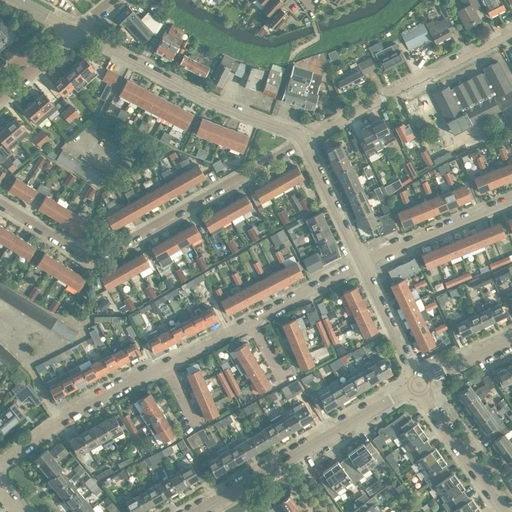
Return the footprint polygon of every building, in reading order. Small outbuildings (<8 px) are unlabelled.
[(284,3),(280,0),(270,0),(264,6),(261,9),(270,17),(279,8),(280,8),(284,3)] [(442,0),(437,3),(444,17),(452,13),(445,0),(442,0)] [(466,28),(480,20),(473,8),(478,5),(475,0),(460,0),(464,7),(457,11),(466,28)] [(481,0),(490,16),(497,13),(491,0),(491,1),(490,0),(481,0)] [(490,0),(491,1),(491,0),(497,13),(504,9),(499,0),(490,0)] [(143,44),(154,33),(155,34),(162,23),(159,20),(157,22),(148,13),(141,20),(128,7),(115,20),(122,27),(124,25),(143,44)] [(289,16),(280,8),(279,8),(270,17),(265,22),(276,31),(279,27),(282,29),(286,25),(283,23),(289,16)] [(0,51),(17,36),(1,17),(0,18),(0,51)] [(425,23),(427,28),(435,43),(451,36),(449,32),(453,31),(446,18),(434,25),(431,20),(425,23)] [(401,34),(409,51),(431,40),(422,23),(401,34)] [(155,52),(162,55),(177,27),(172,25),(168,30),(167,29),(155,52)] [(262,26),(257,32),(258,33),(261,36),(262,34),(266,30),(262,26)] [(181,37),(183,33),(184,31),(177,27),(162,55),(171,60),(178,45),(179,46),(183,38),(181,37)] [(121,30),(117,34),(121,39),(125,34),(121,30)] [(130,40),(128,44),(138,50),(140,46),(130,40)] [(199,57),(204,46),(198,41),(190,55),(189,54),(187,57),(185,55),(180,65),(191,71),(198,56),(199,57)] [(396,43),(375,53),(379,61),(383,70),(399,61),(403,60),(399,51),(397,52),(399,50),(396,43)] [(335,50),(327,53),(330,60),(338,57),(335,50)] [(322,75),(326,61),(323,53),(316,55),(316,56),(306,91),(307,91),(302,106),(313,110),(318,95),(316,94),(322,75)] [(307,91),(306,91),(316,56),(316,55),(295,61),(293,67),(287,86),(286,85),(281,100),(302,106),(307,91)] [(199,57),(198,56),(191,71),(204,77),(209,68),(207,67),(210,62),(199,57)] [(230,69),(236,72),(239,64),(223,56),(211,81),(221,86),(225,80),(227,81),(229,77),(226,76),(230,69)] [(74,67),(87,82),(97,73),(84,58),(74,67)] [(350,70),(332,79),(335,88),(339,86),(341,91),(360,81),(365,78),(363,74),(375,68),(370,58),(357,65),(357,66),(350,70)] [(511,89),(511,87),(498,61),(483,69),(485,73),(481,75),(480,74),(452,88),(453,90),(450,91),(447,87),(433,94),(452,132),(470,123),(471,125),(500,111),(503,113),(511,129),(511,128),(511,89)] [(270,71),(262,93),(274,97),(284,69),(272,65),(270,71)] [(264,72),(246,66),(239,84),(257,91),(264,72)] [(87,82),(74,67),(64,76),(73,87),(77,91),(87,82)] [(102,80),(107,82),(112,72),(108,70),(102,80)] [(113,85),(118,75),(112,72),(107,82),(113,85)] [(63,96),(73,87),(64,76),(53,85),(63,96)] [(138,86),(127,80),(119,95),(131,101),(138,86)] [(131,101),(140,106),(141,106),(149,91),(138,86),(131,101)] [(149,91),(141,106),(152,112),(160,97),(149,91)] [(34,102),(43,113),(53,104),(44,94),(34,102)] [(163,118),(171,103),(160,97),(152,112),(163,118)] [(43,113),(34,102),(25,110),(37,125),(47,116),(43,113)] [(181,108),(175,105),(171,103),(163,118),(173,123),(181,108)] [(65,109),(74,119),(79,114),(71,104),(65,109)] [(333,104),(324,108),(326,114),(335,110),(333,104)] [(193,114),(192,114),(181,108),(173,123),(185,129),(193,114)] [(61,113),(69,123),(74,119),(65,109),(61,113)] [(116,117),(121,119),(125,111),(121,109),(116,117)] [(121,119),(125,121),(129,113),(125,111),(121,119)] [(322,111),(315,112),(317,120),(324,118),(322,111)] [(6,127),(10,132),(15,138),(24,129),(15,119),(6,127)] [(208,139),(214,123),(202,119),(196,135),(208,139)] [(382,119),(372,124),(378,137),(382,146),(387,144),(388,146),(396,141),(391,130),(388,131),(382,119)] [(138,128),(142,131),(146,122),(142,120),(138,128)] [(142,131),(146,133),(150,124),(146,122),(142,131)] [(225,127),(217,124),(214,123),(208,139),(219,143),(225,127)] [(372,124),(360,130),(365,141),(360,143),(366,155),(376,151),(383,147),(378,137),(372,124)] [(395,128),(402,143),(414,136),(408,124),(404,126),(403,124),(395,128)] [(0,139),(10,150),(19,142),(15,138),(10,132),(6,127),(0,131),(0,139)] [(219,143),(230,148),(236,132),(225,127),(219,143)] [(37,134),(45,143),(51,139),(42,129),(37,134)] [(160,140),(164,142),(168,133),(164,131),(160,140)] [(248,136),(236,132),(230,148),(242,152),(248,136)] [(164,142),(168,144),(172,136),(168,133),(164,142)] [(40,148),(45,143),(37,134),(32,138),(40,148)] [(354,151),(360,149),(354,138),(348,141),(354,151)] [(340,144),(326,150),(331,161),(345,155),(349,154),(346,148),(343,150),(340,144)] [(363,154),(360,149),(354,151),(357,157),(363,154)] [(425,149),(420,152),(427,166),(432,163),(425,149)] [(57,161),(62,164),(69,153),(63,150),(57,161)] [(74,157),(69,153),(62,164),(68,167),(74,157)] [(433,159),(435,165),(446,159),(443,154),(433,159)] [(41,155),(37,160),(43,163),(46,158),(41,155)] [(336,173),(337,172),(350,167),(345,155),(331,161),(336,173)] [(80,160),(74,157),(68,167),(73,171),(80,160)] [(3,163),(12,173),(17,168),(8,158),(3,163)] [(34,165),(40,168),(43,163),(37,160),(34,165)] [(85,164),(80,160),(73,171),(79,174),(85,164)] [(214,168),(222,164),(220,160),(212,164),(214,168)] [(403,164),(407,174),(414,170),(410,161),(403,164)] [(91,167),(85,164),(79,174),(84,178),(91,167)] [(222,164),(214,168),(216,172),(224,168),(222,164)] [(511,176),(507,164),(496,169),(502,183),(511,179),(511,176)] [(188,170),(196,183),(205,178),(198,165),(188,170)] [(362,168),(365,173),(371,170),(368,165),(362,168)] [(286,173),(292,184),(303,178),(297,166),(286,173)] [(342,183),(357,177),(352,166),(350,167),(337,172),(342,183)] [(96,170),(91,167),(84,178),(90,181),(96,170)] [(496,169),(485,173),(491,188),(502,183),(496,169)] [(102,174),(97,171),(96,170),(90,181),(95,184),(102,174)] [(179,175),(187,188),(196,183),(188,170),(179,175)] [(374,176),(371,170),(365,173),(368,179),(374,176)] [(443,174),(446,180),(452,177),(449,172),(443,174)] [(70,173),(67,178),(73,181),(76,176),(70,173)] [(275,179),(282,190),(292,184),(286,173),(275,179)] [(491,188),(485,173),(473,178),(479,193),(491,188)] [(95,184),(101,188),(107,177),(102,174),(95,184)] [(178,194),(187,188),(179,175),(170,180),(178,194)] [(362,189),(357,177),(342,183),(347,195),(362,189)] [(446,180),(448,185),(454,183),(452,177),(446,180)] [(19,196),(26,184),(15,178),(8,190),(19,196)] [(64,183),(69,186),(73,181),(67,178),(64,183)] [(272,196),(282,190),(275,179),(265,184),(272,196)] [(161,186),(168,199),(178,194),(170,180),(161,186)] [(40,195),(45,187),(40,184),(36,190),(26,184),(19,196),(29,203),(35,193),(40,195)] [(256,205),(261,202),(272,196),(265,184),(254,190),(256,194),(251,197),(256,205)] [(390,184),(384,187),(388,195),(394,191),(390,184)] [(459,204),(470,199),(464,185),(453,190),(459,204)] [(90,186),(87,191),(93,194),(96,189),(90,186)] [(159,204),(168,199),(161,186),(152,191),(159,204)] [(374,189),(376,195),(382,192),(379,186),(374,189)] [(46,196),(49,190),(45,187),(40,195),(44,198),(38,208),(48,215),(56,202),(46,196)] [(139,198),(136,194),(135,194),(132,189),(128,192),(131,197),(133,201),(134,201),(141,214),(150,209),(143,196),(139,198)] [(347,195),(352,206),(366,200),(362,189),(347,195)] [(448,208),(459,204),(453,190),(442,194),(448,208)] [(85,196),(90,199),(93,194),(87,191),(85,196)] [(143,196),(150,209),(159,204),(152,191),(143,196)] [(379,200),(385,198),(382,192),(376,195),(379,200)] [(442,194),(431,199),(437,213),(448,208),(442,194)] [(245,195),(234,202),(241,214),(252,207),(245,195)] [(302,207),(308,204),(304,198),(299,201),(302,207)] [(426,217),(437,213),(431,199),(420,203),(426,217)] [(371,211),(366,200),(352,206),(356,217),(371,211)] [(124,206),(132,219),(141,214),(134,201),(133,201),(124,206)] [(56,202),(48,215),(59,221),(66,209),(56,202)] [(224,208),(231,220),(241,214),(234,202),(224,208)] [(415,222),(426,217),(420,203),(409,208),(415,222)] [(302,207),(305,213),(311,210),(308,204),(302,207)] [(123,225),(132,219),(124,206),(115,212),(123,225)] [(231,220),(224,208),(213,214),(220,225),(231,220)] [(403,227),(404,226),(415,222),(409,208),(397,212),(403,227)] [(69,227),(77,215),(66,209),(59,221),(69,227)] [(277,213),(280,219),(286,215),(283,210),(277,213)] [(376,227),(378,226),(374,217),(371,211),(356,217),(357,217),(358,216),(365,232),(376,227)] [(113,230),(123,225),(115,212),(106,217),(113,230)] [(307,219),(312,230),(326,223),(321,212),(307,219)] [(374,217),(378,226),(376,227),(380,236),(397,229),(389,212),(377,218),(376,216),(374,217)] [(220,225),(213,214),(203,219),(210,231),(220,225)] [(87,221),(77,215),(69,227),(79,233),(87,221)] [(280,219),(283,224),(289,221),(286,215),(280,219)] [(288,232),(300,225),(297,220),(285,226),(288,232)] [(312,230),(317,242),(332,235),(326,223),(312,230)] [(500,223),(488,228),(493,241),(505,236),(500,223)] [(182,231),(189,243),(201,236),(194,225),(182,231)] [(247,230),(250,236),(256,233),(253,227),(247,230)] [(0,241),(8,246),(15,235),(5,228),(0,236),(0,241)] [(482,245),(493,241),(488,228),(477,232),(482,245)] [(275,246),(288,239),(283,229),(269,236),(275,246)] [(189,243),(182,231),(172,237),(179,249),(189,243)] [(289,233),(292,240),(297,237),(294,231),(289,233)] [(471,250),(482,245),(477,232),(466,237),(471,250)] [(250,236),(253,241),(259,238),(256,233),(250,236)] [(297,237),(292,240),(295,246),(296,246),(300,243),(299,241),(305,238),(303,234),(297,237)] [(18,253),(25,241),(15,235),(8,246),(18,253)] [(322,253),(337,246),(332,235),(317,242),(322,253)] [(168,255),(179,249),(172,237),(161,243),(168,255)] [(455,241),(460,254),(471,250),(466,237),(455,241)] [(226,242),(229,248),(235,244),(232,238),(226,242)] [(18,253),(29,259),(36,247),(25,241),(18,253)] [(443,246),(449,259),(460,254),(455,241),(443,246)] [(168,255),(161,243),(151,249),(158,261),(168,255)] [(229,248),(233,253),(239,250),(235,244),(229,248)] [(317,252),(303,259),(309,272),(340,257),(337,246),(322,253),(318,255),(317,252)] [(443,246),(432,250),(438,263),(449,259),(443,246)] [(303,248),(298,250),(302,257),(306,255),(303,248)] [(438,263),(432,250),(421,255),(427,268),(438,263)] [(47,271),(55,259),(45,253),(37,265),(47,271)] [(131,260),(138,272),(149,265),(142,254),(131,260)] [(196,259),(199,265),(205,261),(202,256),(196,259)] [(508,256),(501,258),(503,264),(511,261),(508,256)] [(414,258),(401,264),(407,277),(420,271),(414,258)] [(501,258),(493,262),(496,268),(503,264),(501,258)] [(58,277),(65,265),(55,259),(47,271),(58,277)] [(138,272),(131,260),(121,266),(127,278),(138,272)] [(199,265),(202,270),(208,267),(205,261),(199,265)] [(253,264),(255,269),(261,266),(258,261),(253,264)] [(284,268),(291,281),(303,275),(296,261),(284,268)] [(388,271),(393,283),(404,278),(407,277),(401,264),(388,271)] [(58,277),(68,283),(75,272),(65,265),(58,277)] [(504,277),(511,274),(507,265),(492,273),(497,285),(506,281),(504,277)] [(127,278),(121,266),(110,272),(117,284),(127,278)] [(255,269),(258,274),(264,272),(261,266),(255,269)] [(1,273),(7,276),(10,271),(5,268),(1,273)] [(174,271),(178,277),(184,273),(180,268),(174,271)] [(281,286),(291,281),(284,268),(274,273),(281,286)] [(77,293),(79,290),(86,278),(75,272),(68,283),(73,286),(71,290),(77,293)] [(117,284),(110,272),(100,277),(107,289),(117,284)] [(231,275),(234,280),(239,277),(237,272),(231,275)] [(463,274),(465,280),(472,277),(469,272),(463,274)] [(178,277),(181,282),(187,279),(184,273),(178,277)] [(263,279),(270,292),(281,286),(274,273),(263,279)] [(189,288),(205,279),(202,274),(186,283),(189,288)] [(457,277),(459,283),(465,280),(463,274),(457,277)] [(479,287),(492,281),(493,281),(490,274),(475,280),(479,287)] [(234,280),(237,285),(242,283),(239,277),(234,280)] [(451,279),(453,285),(459,283),(457,277),(451,279)] [(393,283),(391,284),(390,285),(396,296),(409,290),(404,278),(393,283)] [(270,292),(263,279),(252,284),(259,297),(270,292)] [(444,282),(447,288),(453,285),(451,279),(444,282)] [(470,282),(474,289),(479,287),(475,280),(470,282)] [(16,289),(19,284),(14,281),(11,286),(16,289)] [(249,303),(259,297),(252,284),(242,290),(249,303)] [(144,288),(148,294),(154,291),(150,285),(144,288)] [(0,297),(5,300),(12,289),(7,286),(0,297)] [(31,292),(36,295),(39,290),(34,286),(31,292)] [(343,293),(348,304),(361,298),(356,287),(343,293)] [(9,303),(16,292),(12,289),(5,300),(9,303)] [(249,303),(242,290),(231,295),(238,309),(249,303)] [(409,290),(396,296),(401,307),(414,301),(409,290)] [(148,294),(150,299),(156,296),(154,291),(148,294)] [(16,292),(9,303),(14,306),(21,295),(16,292)] [(156,305),(172,296),(170,292),(154,301),(155,301),(151,303),(154,309),(153,310),(155,314),(160,311),(156,305)] [(437,297),(440,304),(449,300),(446,293),(437,297)] [(18,309),(25,297),(21,295),(14,306),(18,309)] [(238,309),(231,295),(220,301),(227,314),(238,309)] [(25,297),(18,309),(23,312),(30,300),(25,297)] [(123,300),(126,305),(132,302),(129,297),(123,300)] [(353,315),(366,309),(361,298),(348,304),(353,315)] [(51,304),(57,307),(60,302),(55,299),(51,304)] [(27,314),(34,303),(30,300),(23,312),(27,314)] [(431,309),(436,306),(437,306),(435,300),(429,303),(431,309)] [(414,301),(401,307),(406,318),(419,312),(414,301)] [(126,305),(129,311),(135,308),(132,302),(126,305)] [(208,325),(218,320),(212,308),(209,302),(204,304),(207,310),(202,313),(201,313),(208,325)] [(34,303),(27,314),(32,317),(39,306),(34,303)] [(499,303),(488,308),(494,321),(505,316),(499,303)] [(53,312),(54,312),(57,307),(51,304),(48,309),(53,312)] [(36,320),(43,309),(39,306),(32,317),(36,320)] [(208,325),(201,313),(202,313),(199,307),(193,310),(196,316),(191,319),(197,331),(208,325)] [(488,308),(477,313),(483,326),(494,321),(488,308)] [(43,309),(36,320),(41,323),(48,312),(43,309)] [(358,326),(371,320),(366,309),(353,315),(358,326)] [(312,323),(319,320),(315,310),(308,313),(312,323)] [(48,312),(41,323),(45,326),(52,315),(53,314),(48,312)] [(131,316),(135,325),(142,322),(138,312),(131,316)] [(419,312),(406,318),(411,329),(425,322),(419,312)] [(328,314),(326,315),(325,313),(321,315),(322,319),(324,324),(330,322),(329,320),(330,319),(328,314)] [(461,336),(473,331),(467,318),(466,318),(464,313),(448,320),(455,334),(459,332),(461,336)] [(473,331),(483,326),(477,313),(467,318),(473,331)] [(52,330),(59,319),(52,315),(45,326),(52,330)] [(59,319),(52,330),(59,334),(65,323),(59,319)] [(186,336),(197,331),(191,319),(180,324),(186,336)] [(282,325),(287,336),(300,331),(295,320),(282,325)] [(371,320),(358,326),(364,337),(377,331),(371,320)] [(324,324),(327,332),(333,329),(330,322),(324,324)] [(425,322),(411,329),(416,340),(430,333),(425,322)] [(442,331),(446,328),(447,328),(445,322),(439,325),(442,331)] [(65,338),(72,327),(65,323),(59,334),(65,338)] [(176,342),(186,336),(180,324),(169,330),(176,342)] [(72,327),(65,338),(72,342),(78,331),(72,327)] [(154,353),(165,347),(159,335),(156,330),(145,335),(146,337),(154,353)] [(169,330),(159,335),(165,347),(176,342),(169,330)] [(304,342),(300,331),(287,336),(291,347),(304,342)] [(430,333),(416,340),(421,351),(435,344),(430,333)] [(330,337),(333,344),(338,342),(335,335),(330,337)] [(130,360),(141,354),(132,338),(121,343),(124,348),(130,360)] [(325,347),(330,345),(331,345),(328,338),(322,341),(325,347)] [(291,347),(296,359),(309,353),(304,342),(291,347)] [(78,350),(79,351),(84,348),(81,343),(76,346),(70,348),(72,352),(78,350)] [(240,362),(252,355),(245,344),(233,351),(240,362)] [(366,353),(370,350),(366,344),(362,346),(366,353)] [(343,345),(335,349),(338,355),(346,352),(343,345)] [(357,349),(361,355),(366,353),(362,346),(357,349)] [(119,365),(130,360),(124,348),(113,353),(119,365)] [(0,361),(3,364),(12,355),(8,351),(0,358),(0,361)] [(108,371),(119,365),(113,353),(103,359),(108,371)] [(309,353),(296,359),(301,370),(314,364),(309,353)] [(12,355),(3,364),(7,368),(16,359),(12,355)] [(252,355),(240,362),(246,372),(258,365),(252,355)] [(335,360),(339,367),(344,364),(340,357),(335,360)] [(16,359),(7,368),(11,372),(21,363),(16,359)] [(98,376),(108,371),(103,359),(92,364),(98,376)] [(383,359),(373,365),(381,379),(392,373),(383,359)] [(224,370),(228,367),(230,366),(227,361),(221,365),(224,370)] [(87,382),(98,376),(92,364),(81,370),(87,382)] [(87,382),(81,370),(78,365),(67,371),(70,376),(76,388),(87,382)] [(253,382),(265,375),(258,365),(246,372),(253,382)] [(370,385),(381,379),(373,365),(362,371),(370,385)] [(321,376),(325,373),(322,366),(317,369),(321,376)] [(223,370),(227,376),(232,373),(228,367),(224,370),(223,370)] [(511,378),(507,368),(496,373),(502,386),(511,381),(511,378)] [(186,375),(191,386),(204,380),(199,369),(186,375)] [(313,371),(316,378),(321,376),(317,369),(313,371)] [(216,374),(220,380),(225,377),(221,371),(216,374)] [(360,392),(370,385),(362,371),(351,378),(360,392)] [(227,376),(230,382),(235,380),(232,373),(227,376)] [(271,385),(265,375),(253,382),(259,393),(271,385)] [(485,384),(479,388),(481,392),(488,387),(493,383),(489,375),(482,378),(485,384)] [(66,393),(76,388),(70,376),(60,381),(66,393)] [(220,380),(223,386),(228,383),(225,377),(220,380)] [(349,398),(360,392),(351,378),(340,384),(349,398)] [(191,386),(196,397),(209,391),(204,380),(191,386)] [(230,382),(233,388),(238,386),(235,380),(230,382)] [(292,383),(297,393),(303,390),(297,380),(292,383)] [(55,399),(66,393),(60,381),(49,387),(55,399)] [(11,390),(15,394),(25,386),(21,382),(11,390)] [(223,386),(226,392),(231,390),(228,383),(223,386)] [(297,393),(292,383),(286,386),(292,397),(297,393)] [(338,404),(349,398),(340,384),(330,390),(338,404)] [(458,394),(465,404),(481,392),(479,388),(474,391),(469,385),(458,394)] [(19,399),(29,391),(25,386),(15,394),(19,399)] [(233,388),(236,394),(241,391),(238,386),(233,388)] [(292,397),(286,386),(281,389),(287,400),(292,397)] [(488,387),(481,392),(465,404),(472,413),(483,405),(480,400),(485,396),(485,395),(490,390),(488,387)] [(229,398),(233,396),(234,395),(231,390),(226,392),(229,398)] [(324,407),(327,411),(338,404),(330,390),(318,397),(315,391),(310,394),(319,410),(324,407)] [(209,391),(196,397),(200,408),(213,403),(209,391)] [(155,403),(149,394),(133,404),(139,414),(155,403)] [(273,401),(269,394),(265,397),(268,403),(273,401)] [(497,403),(501,408),(506,404),(502,399),(497,403)] [(162,413),(155,403),(139,414),(146,424),(162,413)] [(213,403),(200,408),(205,419),(218,414),(213,403)] [(251,412),(255,409),(251,403),(247,405),(251,412)] [(490,408),(486,403),(483,405),(472,413),(479,423),(490,415),(496,411),(492,406),(490,408)] [(14,404),(0,415),(0,429),(3,432),(18,419),(20,420),(24,416),(14,404)] [(243,408),(247,414),(251,412),(247,405),(243,408)] [(294,411),(302,425),(313,419),(304,405),(294,411)] [(291,432),(302,425),(294,411),(283,418),(291,432)] [(157,432),(157,431),(168,424),(162,413),(146,424),(153,435),(157,432)] [(414,423),(411,418),(408,420),(404,413),(378,432),(379,434),(372,439),(380,450),(387,444),(384,440),(392,435),(395,438),(397,437),(402,444),(422,429),(417,422),(414,423)] [(124,417),(128,426),(133,424),(128,415),(124,417)] [(229,424),(233,421),(229,415),(225,417),(228,423),(229,424)] [(490,430),(493,434),(505,426),(502,421),(497,424),(490,415),(479,423),(486,433),(490,430)] [(503,420),(502,421),(505,425),(511,420),(511,418),(509,415),(506,418),(503,420)] [(103,422),(111,437),(126,428),(120,419),(117,421),(114,416),(103,422)] [(225,417),(220,419),(224,426),(228,423),(225,417)] [(280,438),(291,432),(283,418),(272,424),(280,438)] [(103,422),(92,429),(100,443),(111,437),(103,422)] [(157,431),(157,432),(163,442),(175,435),(168,424),(157,431)] [(270,444),(280,438),(272,424),(261,430),(270,444)] [(511,436),(508,439),(504,434),(509,431),(505,426),(493,434),(497,439),(492,442),(500,452),(511,443),(511,442),(511,436)] [(92,429),(81,435),(89,449),(100,443),(92,429)] [(202,429),(197,432),(203,442),(204,442),(208,439),(206,435),(203,430),(202,429)] [(405,453),(409,458),(429,444),(426,439),(428,437),(422,429),(402,444),(407,451),(405,453)] [(259,451),(270,444),(261,430),(251,437),(259,451)] [(192,435),(198,445),(203,442),(197,432),(192,435)] [(78,456),(89,449),(81,435),(70,441),(78,456)] [(192,449),(198,445),(192,435),(186,439),(192,449)] [(251,437),(240,443),(248,457),(259,451),(251,437)] [(248,457),(240,443),(239,443),(236,438),(225,444),(228,450),(229,449),(238,463),(248,457)] [(190,452),(182,440),(176,443),(184,455),(190,452)] [(378,465),(384,461),(370,441),(364,445),(363,442),(355,448),(369,468),(377,463),(378,465)] [(35,461),(50,478),(62,467),(57,462),(68,453),(60,443),(49,452),(47,450),(35,461)] [(511,461),(511,444),(511,443),(500,452),(507,462),(509,460),(511,462),(511,461)] [(415,462),(420,469),(441,455),(435,447),(433,448),(429,444),(409,458),(413,464),(415,462)] [(161,450),(165,457),(170,454),(166,448),(161,450)] [(362,474),(369,468),(355,448),(347,454),(349,456),(344,459),(358,480),(364,476),(362,474)] [(218,456),(227,470),(238,463),(229,449),(228,450),(218,456)] [(423,478),(427,483),(447,469),(444,464),(446,463),(441,455),(420,469),(426,476),(423,478)] [(125,460),(127,464),(135,461),(132,456),(125,460)] [(215,476),(227,470),(218,456),(207,462),(215,476)] [(144,459),(139,462),(143,468),(147,466),(144,459)] [(353,484),(358,480),(344,459),(339,463),(337,461),(330,466),(344,487),(351,481),(353,484)] [(117,464),(120,468),(127,464),(125,460),(117,464)] [(73,468),(76,472),(82,467),(79,463),(73,468)] [(190,464),(179,471),(188,485),(199,479),(190,464)] [(337,492),(344,487),(330,466),(322,472),(323,474),(318,478),(333,498),(338,494),(337,492)] [(62,467),(50,478),(50,479),(48,481),(55,490),(68,479),(60,470),(63,468),(62,467)] [(80,476),(84,472),(85,471),(82,467),(76,472),(77,472),(70,478),(74,482),(80,476)] [(102,471),(105,476),(112,472),(110,468),(102,471)] [(433,487),(439,494),(459,480),(453,472),(451,474),(447,469),(427,483),(431,489),(433,487)] [(95,475),(97,480),(105,476),(102,471),(95,475)] [(179,471),(168,477),(177,491),(188,485),(179,471)] [(168,477),(158,483),(166,498),(177,491),(168,477)] [(76,489),(68,479),(55,490),(63,499),(76,489)] [(442,503),(445,509),(466,494),(462,490),(464,488),(459,480),(439,494),(444,502),(442,503)] [(90,488),(92,491),(98,486),(95,483),(90,488)] [(158,483),(147,490),(155,504),(166,498),(158,483)] [(133,491),(136,496),(144,510),(155,504),(147,490),(144,485),(133,491)] [(96,495),(101,491),(102,490),(98,486),(92,491),(96,495)] [(63,499),(72,509),(84,498),(76,489),(63,499)] [(467,511),(477,505),(471,497),(469,499),(466,494),(445,509),(447,511),(467,511)] [(278,503),(283,511),(286,511),(297,505),(290,495),(278,503)] [(378,501),(373,495),(353,510),(354,511),(377,511),(380,510),(375,503),(378,501)] [(141,511),(144,510),(136,496),(125,502),(124,501),(119,504),(123,511),(141,511)] [(87,511),(92,508),(84,498),(72,509),(74,511),(87,511)]
